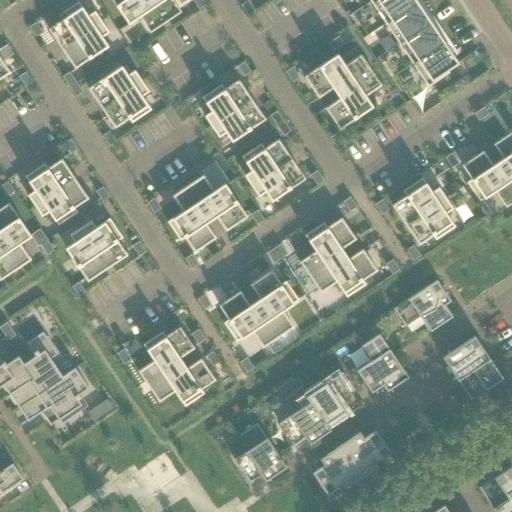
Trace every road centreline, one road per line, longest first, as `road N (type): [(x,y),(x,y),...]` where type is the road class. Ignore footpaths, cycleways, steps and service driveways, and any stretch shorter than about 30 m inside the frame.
road 1 (residential): [(58,104),(186,294),(349,185)]
road 2 (residential): [(511,295),(434,346),(414,383),(300,460)]
road 3 (residential): [(225,0),(349,185)]
road 4 (residential): [(349,185),(511,78)]
road 5 (residential): [(39,0),(4,23),(58,104)]
